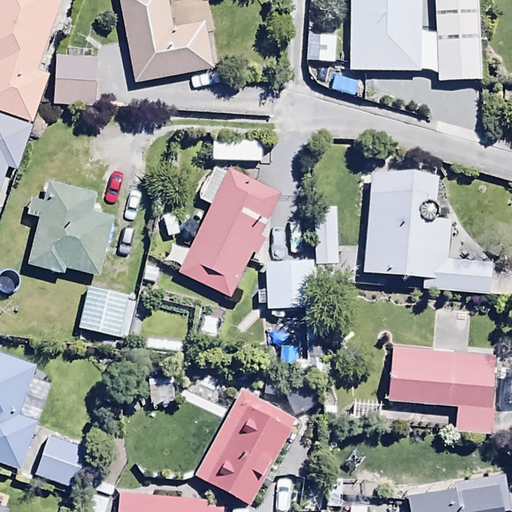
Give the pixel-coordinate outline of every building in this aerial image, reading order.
[(63,0),(0,0),(0,116),(33,128),(49,81),(37,77),(63,0)] [(168,0),(116,0),(136,90),(214,73),(205,32),(176,38),(168,0)] [(420,77),(420,0),(350,0),(350,77),(420,77)] [(477,0),(433,0),(438,88),(481,86),(477,0)] [(99,63),(57,60),(54,110),(96,113),(99,63)] [(0,195),(8,174),(17,178),(33,135),(0,122),(0,195)] [(228,179),(213,172),(198,206),(210,211),(189,256),(173,249),(166,264),(182,271),(178,278),(232,302),(252,258),(258,261),(265,244),(260,242),(280,198),(229,176),(228,179)] [(438,185),(372,180),(364,279),(422,283),(421,295),(488,301),(491,269),(448,266),(451,228),(435,227),(438,185)] [(96,200),(50,189),(45,207),(32,204),(28,221),(40,224),(28,270),(66,279),(67,274),(98,282),(112,225),(92,219),(96,200)] [(358,249),(337,250),(336,213),(315,213),(317,279),(359,278),(358,249)] [(315,266),(265,268),(267,317),(317,314),(315,266)] [(129,298),(87,290),(78,334),(120,343),(129,298)] [(434,320),(433,355),(392,352),(388,408),(458,413),(456,436),(494,439),(500,360),(467,357),(468,322),(434,320)] [(0,466),(21,474),(36,425),(18,419),(34,369),(0,358),(0,466)] [(175,379),(149,380),(150,410),(175,409),(175,379)] [(250,511),(296,427),(241,398),(195,484),(248,511),(250,511)] [(382,407),(353,406),(352,426),(382,427),(382,407)] [(85,453),(47,442),(35,482),(73,493),(85,453)] [(454,493),(405,503),(407,511),(511,511),(511,497),(505,498),(501,479),(453,489),(454,493)] [(107,511),(109,507),(83,498),(78,511),(107,511)] [(222,511),(222,509),(116,499),(115,511),(222,511)]
